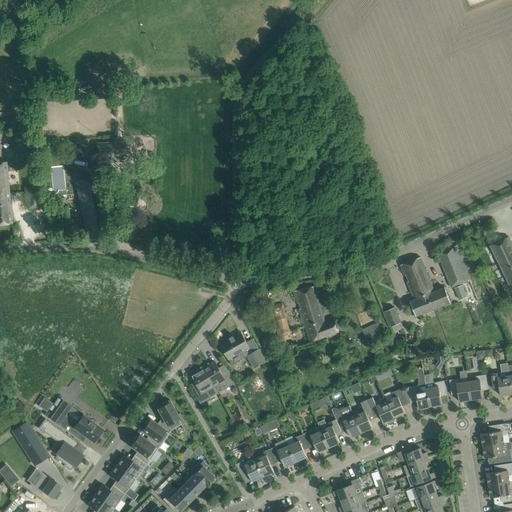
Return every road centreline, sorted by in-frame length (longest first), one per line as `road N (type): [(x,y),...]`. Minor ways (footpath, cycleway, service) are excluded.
road 1 (track): [(312,0),(242,93),(232,143),(238,279)]
road 2 (residential): [(66,511),(238,279)]
road 3 (unclassified): [(238,279),(368,262),(511,200)]
road 4 (unclassified): [(238,279),(102,248),(0,248)]
road 5 (residential): [(299,481),(415,430),(462,422)]
